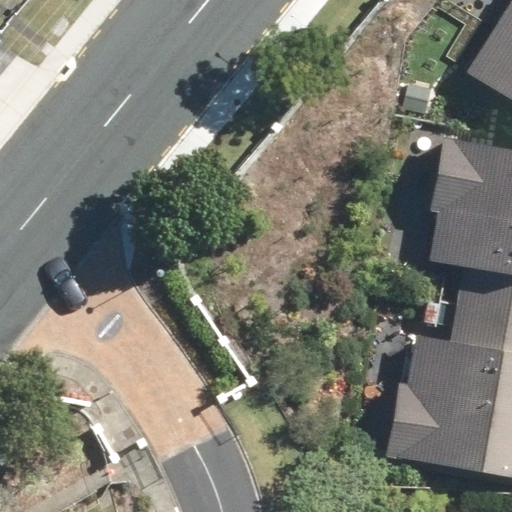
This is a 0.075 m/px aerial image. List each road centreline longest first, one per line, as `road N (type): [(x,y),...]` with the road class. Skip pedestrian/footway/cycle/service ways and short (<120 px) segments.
road 1 (residential): [(4,259),(103,322),(157,390),(218,511)]
road 2 (residential): [(209,0),(4,259)]
